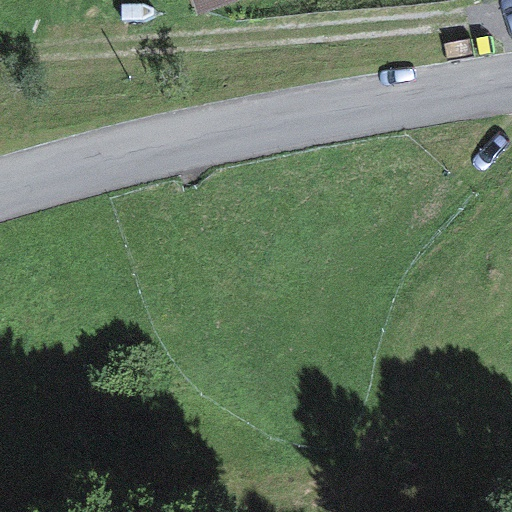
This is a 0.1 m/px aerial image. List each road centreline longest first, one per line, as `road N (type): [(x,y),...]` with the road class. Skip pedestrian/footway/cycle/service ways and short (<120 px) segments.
road 1 (unclassified): [(511,76),(89,162),(0,193)]
road 2 (track): [(0,52),(511,16)]
